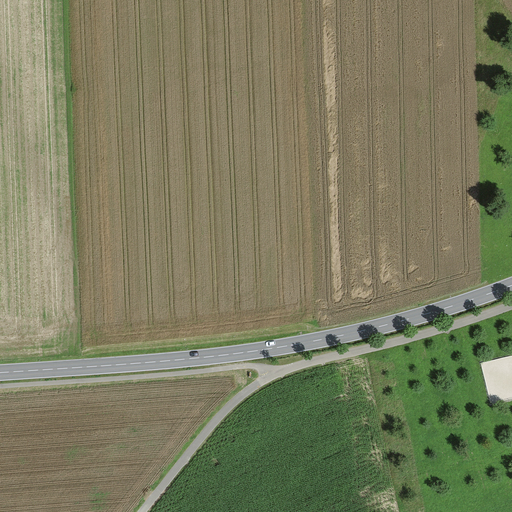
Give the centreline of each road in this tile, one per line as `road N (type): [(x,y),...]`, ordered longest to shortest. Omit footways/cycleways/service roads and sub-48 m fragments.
road 1 (primary): [(511,286),(381,328),(262,353),(0,375)]
road 2 (unclassified): [(511,305),(266,380),(214,422),(142,511)]
